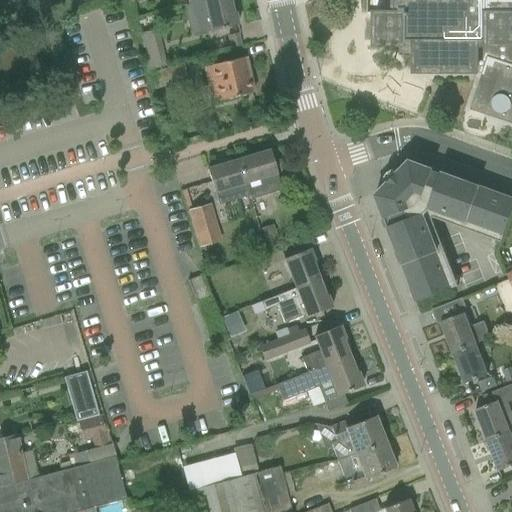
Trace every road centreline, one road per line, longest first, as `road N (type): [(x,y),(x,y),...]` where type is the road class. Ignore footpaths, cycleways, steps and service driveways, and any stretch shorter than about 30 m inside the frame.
road 1 (secondary): [(463,511),(336,160)]
road 2 (residential): [(511,169),(423,140),(336,160)]
road 3 (secondary): [(336,160),(287,0)]
